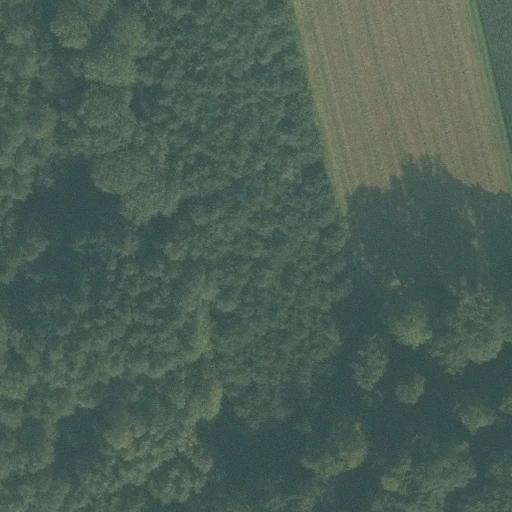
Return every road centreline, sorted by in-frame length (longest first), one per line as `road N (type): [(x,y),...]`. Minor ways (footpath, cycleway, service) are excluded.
road 1 (track): [(117,26),(234,449),(264,511)]
road 2 (track): [(511,177),(468,0)]
